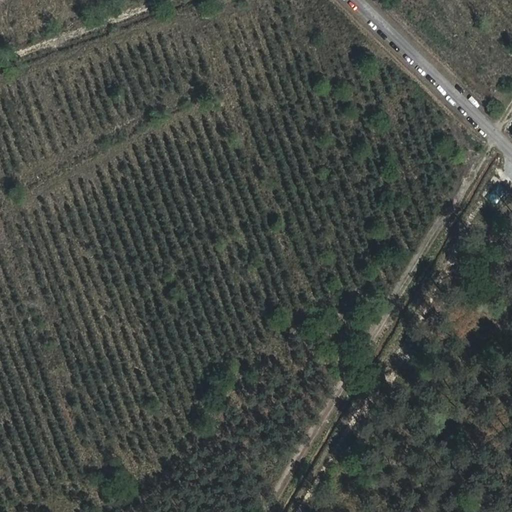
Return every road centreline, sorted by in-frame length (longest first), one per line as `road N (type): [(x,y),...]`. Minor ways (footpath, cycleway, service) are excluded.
road 1 (track): [(511,104),(271,511)]
road 2 (unclassified): [(511,151),(355,0)]
road 3 (track): [(157,0),(0,57)]
